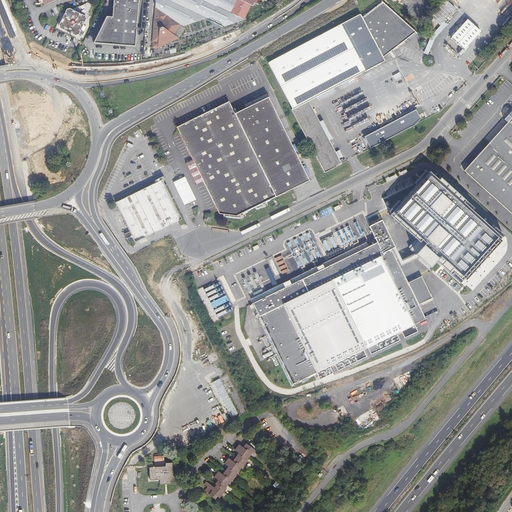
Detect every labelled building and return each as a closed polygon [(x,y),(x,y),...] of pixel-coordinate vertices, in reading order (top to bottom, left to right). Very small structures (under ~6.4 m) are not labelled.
[(137,0),(112,0),(111,17),(105,16),(92,43),(134,46),(137,0)] [(155,0),(152,40),(153,41),(152,46),(159,47),(178,38),(175,35),(182,25),(205,17),(223,26),(243,19),(252,5),(253,6),(255,3),(257,4),(259,1),(262,3),(263,0),(264,0),(265,1),(265,0),(155,0)] [(269,61),(268,64),(291,108),(291,110),(324,172),(341,164),(308,101),(385,60),(382,56),(415,32),(381,1),(362,17),(360,13),(269,61)] [(455,10),(447,2),(432,18),(441,26),(455,10)] [(76,6),(73,8),(71,12),(69,11),(68,13),(67,15),(69,15),(66,22),(67,25),(82,33),(85,32),(93,17),(92,14),(76,6)] [(480,31),(467,19),(451,36),(465,48),(480,31)] [(511,107),(511,85),(506,80),(457,133),(464,139),(456,147),(444,160),(440,157),(433,163),(511,232),(511,220),(456,171),(511,107)] [(254,105),(234,115),(232,111),(228,103),(177,128),(179,133),(190,155),(193,161),(187,164),(193,177),(198,186),(203,183),(215,209),(218,215),(236,217),(308,181),(267,99),(254,105)] [(415,109),(364,137),(370,148),(415,124),(420,118),(417,113),(415,109)] [(511,118),(508,123),(464,171),(511,213),(511,118)] [(507,239),(429,172),(390,215),(404,246),(473,297),(506,253),(507,246),(507,239)] [(167,184),(163,177),(155,180),(156,182),(153,184),(116,202),(119,209),(129,229),(135,242),(181,219),(165,186),(167,184)] [(319,211),(322,217),(334,211),(331,206),(319,211)] [(368,247),(253,303),(294,384),(351,356),(354,361),(365,356),(362,350),(426,318),(419,305),(432,298),(421,277),(408,283),(392,250),(395,248),(382,221),(369,227),(377,242),(368,247)] [(252,300),(253,303),(368,247),(366,243),(252,300)] [(256,318),(249,320),(254,338),(261,335),(256,318)] [(221,378),(215,381),(220,396),(222,395),(221,393),(225,391),(221,378)] [(186,439),(229,421),(225,414),(183,432),(186,439)] [(242,448),(238,445),(233,451),(237,454),(231,461),(227,458),(223,464),(227,468),(221,475),(217,472),(213,477),(216,480),(211,487),(205,482),(203,484),(207,488),(203,491),(205,493),(204,494),(206,497),(208,495),(214,500),(217,497),(218,499),(225,489),(224,489),(231,481),(231,482),(236,476),(235,475),(241,467),(242,468),(246,462),(245,461),(251,454),(252,454),(256,449),(249,444),(248,445),(246,443),(242,448)] [(165,467),(149,467),(149,479),(159,479),(159,484),(169,484),(169,478),(172,477),(171,463),(165,463),(165,467)]
